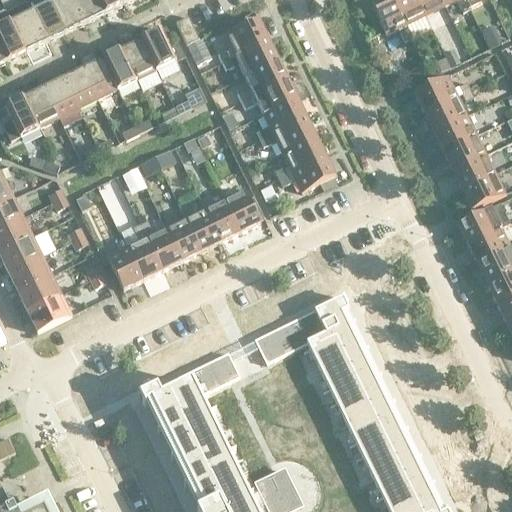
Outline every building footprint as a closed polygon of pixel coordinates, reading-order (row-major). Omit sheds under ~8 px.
[(84,26),(71,0),(59,0),(50,5),(65,36),(84,26)] [(103,17),(95,0),(71,0),(84,26),(103,17)] [(123,7),(119,0),(95,0),(103,17),(123,7)] [(405,28),(391,0),(377,0),(369,4),(385,38),(405,28)] [(425,19),(415,0),(391,0),(405,28),(425,19)] [(444,9),(439,0),(415,0),(425,19),(444,9)] [(462,0),(439,0),(444,9),(462,0)] [(65,36),(50,5),(30,14),(45,45),(65,36)] [(0,15),(0,50),(7,64),(26,55),(11,24),(6,13),(0,15)] [(45,45),(30,14),(11,24),(26,55),(45,45)] [(199,42),(188,20),(175,26),(186,49),(199,42)] [(224,40),(234,60),(268,43),(258,23),(224,40)] [(492,29),(482,34),(482,36),(490,51),(501,46),(492,29)] [(411,41),(407,32),(399,36),(404,45),(411,41)] [(160,33),(140,43),(156,74),(176,64),(169,51),(160,33)] [(201,42),(187,49),(196,69),(211,62),(201,42)] [(156,74),(140,43),(121,52),(136,83),(156,74)] [(277,63),(268,43),(234,60),(244,79),(277,63)] [(178,47),(169,51),(176,64),(184,60),(178,47)] [(136,83),(121,52),(102,62),(117,93),(136,83)] [(450,53),(443,57),(450,70),(457,67),(450,53)] [(217,59),(221,66),(230,62),(226,54),(217,59)] [(117,93),(102,62),(82,72),(97,102),(117,93)] [(234,69),(230,62),(221,66),(225,74),(234,69)] [(443,62),(433,66),(438,76),(447,71),(443,62)] [(287,82),(277,63),(244,79),(253,99),(287,82)] [(420,69),(405,76),(411,88),(426,81),(420,69)] [(97,102),(82,72),(63,81),(78,112),(97,102)] [(457,100),(447,79),(413,96),(423,116),(457,100)] [(78,112),(63,81),(44,91),(59,122),(78,112)] [(296,102),(287,82),(253,99),(263,118),(296,102)] [(457,90),(461,98),(470,93),(466,86),(457,90)] [(59,122),(44,91),(24,100),(39,131),(59,122)] [(236,98),(240,105),(249,101),(245,93),(236,98)] [(474,101),(470,93),(461,98),(465,105),(474,101)] [(24,100),(4,110),(11,124),(2,128),(10,145),(39,131),(24,100)] [(466,119),(457,100),(423,116),(433,136),(466,119)] [(253,108),(249,101),(240,105),(244,113),(253,108)] [(306,121),(296,102),(263,118),(272,137),(306,121)] [(187,104),(174,111),(178,119),(191,112),(187,104)] [(178,119),(174,111),(161,117),(164,125),(178,119)] [(511,111),(503,116),(506,124),(511,121),(511,111)] [(476,138),(466,119),(433,136),(442,155),(476,138)] [(315,140),(306,121),(272,137),(282,157),(315,140)] [(148,123),(135,130),(139,138),(152,131),(148,123)] [(139,138),(135,130),(122,136),(126,144),(139,138)] [(255,136),(259,144),(268,139),(264,132),(255,136)] [(205,147),(201,138),(194,142),(198,151),(205,147)] [(485,158),(476,138),(442,155),(452,174),(485,158)] [(272,147),(268,139),(259,144),(263,151),(272,147)] [(325,160),(315,140),(282,157),(291,176),(325,160)] [(109,142),(96,149),(100,157),(113,150),(109,142)] [(198,151),(194,142),(186,145),(190,154),(198,151)] [(100,157),(96,149),(83,155),(87,163),(100,157)] [(169,154),(154,161),(162,176),(176,169),(169,154)] [(495,177),(485,158),(452,174),(461,194),(495,177)] [(32,160),(29,168),(42,173),(45,165),(32,160)] [(335,180),(325,160),(291,176),(301,196),(335,180)] [(154,161),(141,168),(148,183),(162,176),(154,161)] [(59,170),(45,165),(42,173),(56,178),(59,170)] [(274,175),(278,183),(287,178),(283,171),(274,175)] [(135,172),(122,178),(132,198),(145,191),(135,172)] [(0,208),(14,201),(0,174),(0,173),(0,208)] [(505,198),(495,177),(461,194),(471,214),(505,198)] [(291,186),(287,178),(278,183),(282,190),(291,186)] [(49,198),(53,206),(64,201),(61,193),(49,198)] [(244,193),(223,203),(240,236),(260,226),(244,193)] [(85,198),(75,203),(82,216),(91,211),(85,198)] [(0,232),(23,221),(14,201),(0,208),(0,232)] [(68,208),(64,201),(53,206),(57,214),(68,208)] [(240,236),(223,203),(204,212),(220,246),(240,236)] [(510,227),(500,207),(457,228),(467,248),(501,232),(510,227)] [(220,246),(204,212),(185,222),(201,255),(220,246)] [(0,256),(33,240),(23,221),(0,232),(0,256)] [(201,255),(185,222),(165,231),(182,265),(201,255)] [(147,224),(139,228),(144,237),(151,233),(147,224)] [(144,237),(139,228),(132,231),(136,240),(144,237)] [(182,265),(165,231),(146,241),(162,274),(182,265)] [(68,237),(72,245),(83,239),(80,232),(68,237)] [(510,251),(501,232),(467,248),(477,267),(510,251)] [(87,247),(83,239),(72,245),(76,253),(87,247)] [(42,259),(33,240),(0,256),(0,259),(8,276),(42,259)] [(162,274),(146,241),(126,250),(143,284),(162,274)] [(143,284),(126,250),(106,260),(123,294),(143,284)] [(511,274),(511,254),(510,251),(477,267),(486,287),(511,274)] [(52,279),(42,259),(8,276),(18,296),(52,279)] [(87,276),(91,284),(102,278),(99,270),(87,276)] [(511,298),(511,274),(486,287),(496,306),(511,298)] [(106,286),(102,278),(91,284),(95,292),(106,286)] [(61,298),(52,279),(18,296),(27,315),(61,298)] [(71,319),(61,298),(27,315),(37,336),(71,319)] [(511,322),(511,298),(496,306),(505,326),(511,322)] [(342,301),(254,345),(266,369),(306,349),(386,511),(437,511),(341,317),(348,313),(342,301)] [(157,392),(139,401),(144,411),(151,407),(202,511),(286,511),(271,481),(254,489),(255,491),(244,496),(198,402),(239,382),(227,358),(157,393),(157,392)] [(0,449),(0,472),(9,468),(0,449)] [(0,511),(60,511),(58,505),(48,510),(46,505),(31,511),(12,511),(2,490),(0,491),(0,511)]
